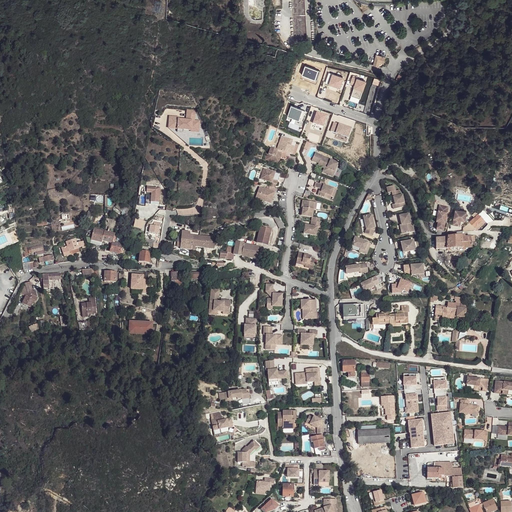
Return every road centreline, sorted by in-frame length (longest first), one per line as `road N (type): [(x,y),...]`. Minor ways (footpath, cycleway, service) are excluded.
road 1 (unclassified): [(331,293),(336,244),(375,169),(376,120),(389,72)]
road 2 (unclassified): [(356,511),(339,443),(331,293)]
road 3 (residential): [(0,323),(30,273),(139,268)]
road 4 (residential): [(295,180),(284,279),(331,293)]
